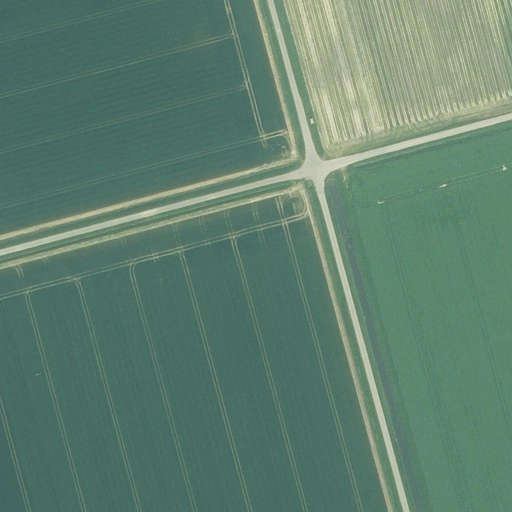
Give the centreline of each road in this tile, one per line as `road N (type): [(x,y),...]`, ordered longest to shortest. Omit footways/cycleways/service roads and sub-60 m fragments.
road 1 (unclassified): [(406,511),(314,169)]
road 2 (unclassified): [(0,253),(314,169)]
road 3 (unclassified): [(314,169),(511,118)]
road 4 (unclassified): [(314,169),(269,0)]
